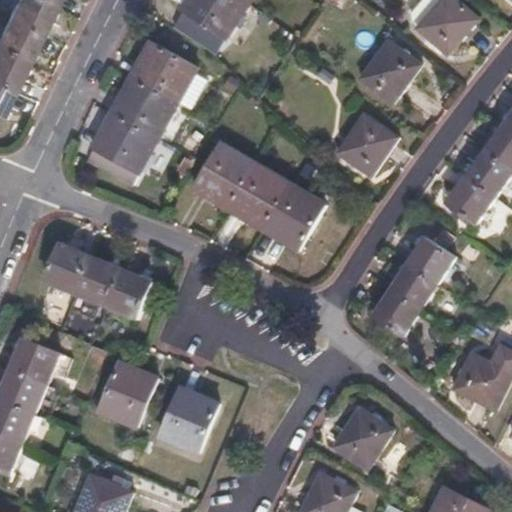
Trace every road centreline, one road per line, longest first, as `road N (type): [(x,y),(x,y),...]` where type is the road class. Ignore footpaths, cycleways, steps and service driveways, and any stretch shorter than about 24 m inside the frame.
road 1 (residential): [(338,330),(208,256),(30,182)]
road 2 (residential): [(338,330),(341,279),(511,57)]
road 3 (residential): [(511,490),(346,337)]
road 4 (residential): [(30,182),(121,0)]
road 5 (residential): [(346,337),(252,511)]
